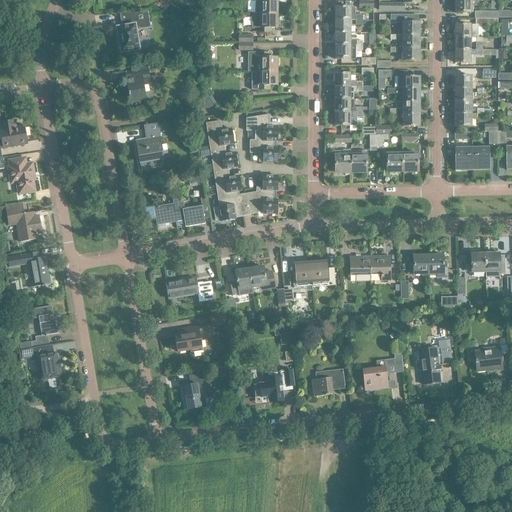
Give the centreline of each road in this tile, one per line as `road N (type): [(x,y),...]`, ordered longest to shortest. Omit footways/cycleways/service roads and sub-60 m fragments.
road 1 (residential): [(159,438),(511,398)]
road 2 (residential): [(126,257),(96,102),(80,87),(42,85)]
road 3 (residential): [(313,195),(314,0)]
road 4 (residential): [(437,192),(437,0)]
road 5 (residential): [(126,257),(313,228)]
road 6 (residential): [(159,438),(126,257)]
road 7 (residential): [(42,85),(74,266)]
road 8 (residential): [(74,266),(97,403)]
road 9 (residential): [(313,228),(437,224)]
road 10 (residential): [(437,192),(313,195)]
